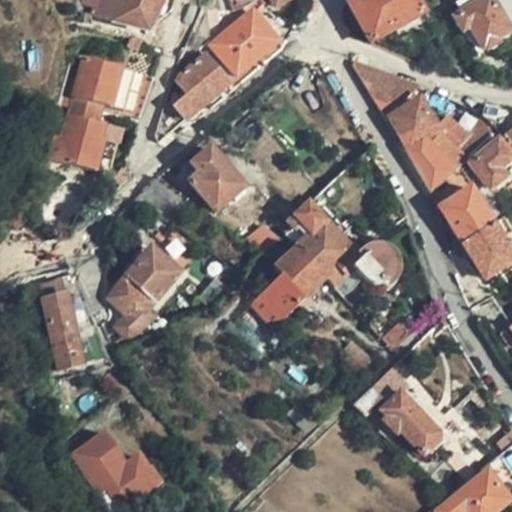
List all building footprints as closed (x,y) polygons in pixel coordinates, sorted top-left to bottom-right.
[(147,32),(161,0),(104,0),(98,16),(147,32)] [(261,0),(227,0),(228,8),(243,8),(248,5),(250,11),(253,13),(266,2),(261,0)] [(420,13),(413,0),(346,0),(369,41),(420,13)] [(466,0),(469,7),(453,16),(462,32),(469,28),(481,48),(509,31),(490,0),(466,0)] [(511,0),(494,0),(511,28),(511,0)] [(253,13),(250,11),(212,44),(236,73),(275,40),(253,13)] [(132,41),(123,64),(123,66),(153,76),(161,51),(132,41)] [(123,66),(123,64),(88,53),(76,93),(101,101),(111,104),(123,66)] [(229,80),(206,54),(178,76),(177,83),(186,93),(160,115),(153,136),(158,140),(229,80)] [(349,60),(382,114),(388,111),(391,105),(391,101),(415,86),(349,60)] [(153,76),(123,66),(111,104),(110,107),(141,117),(153,76)] [(101,101),(76,93),(74,101),(83,104),(80,114),(96,119),(101,101)] [(390,116),(404,140),(407,146),(423,134),(453,171),(464,162),(416,100),(390,116)] [(511,108),(485,104),(484,115),(511,151),(511,108)] [(96,119),(80,114),(66,159),(94,167),(103,138),(100,137),(105,121),(96,119)] [(423,134),(407,146),(404,149),(431,191),(453,171),(423,134)] [(511,159),(498,141),(469,163),(489,189),(504,177),(499,169),(511,159)] [(243,186),(209,147),(190,164),(196,171),(187,179),(215,211),(243,186)] [(380,169),(368,147),(347,167),(359,183),(380,169)] [(187,198),(157,175),(134,196),(164,220),(187,198)] [(439,208),(459,242),(488,223),(468,190),(439,208)] [(307,204),(290,220),(286,223),(291,227),(285,235),(296,246),(324,277),(331,283),(347,270),(362,285),(369,288),(374,288),(379,286),(388,278),(389,273),(388,267),(367,242),(355,251),(307,204)] [(508,232),(498,217),(488,223),(459,242),(483,281),(511,261),(511,258),(500,238),(508,232)] [(266,225),(252,234),(261,249),(276,240),(266,225)] [(303,298),(324,277),(296,246),(273,269),(278,276),(258,295),(279,319),(303,298)] [(146,307),(178,272),(149,248),(143,255),(108,295),(125,313),(115,324),(127,336),(152,313),(146,307)] [(457,286),(463,302),(475,298),(469,280),(457,286)] [(80,363),(63,295),(61,284),(38,289),(41,301),(58,368),(80,363)] [(269,327),(279,319),(258,295),(249,303),(269,327)] [(380,397),(371,406),(384,419),(385,416),(380,409),(397,392),(403,386),(387,370),(372,384),(380,397)] [(352,403),(362,415),(371,406),(380,397),(372,384),(352,403)] [(436,432),(397,392),(380,409),(385,416),(384,419),(396,432),(399,430),(421,453),(436,439),(436,432)] [(511,439),(511,430),(510,428),(491,443),(497,451),(511,439)] [(70,452),(89,480),(97,491),(103,487),(117,507),(160,481),(149,465),(145,468),(134,453),(123,461),(104,431),(70,452)] [(469,471),(455,453),(444,462),(458,479),(469,471)] [(492,511),(509,500),(499,487),(488,473),(439,509),(440,511),(492,511)] [(97,491),(89,480),(81,485),(89,496),(97,491)]
